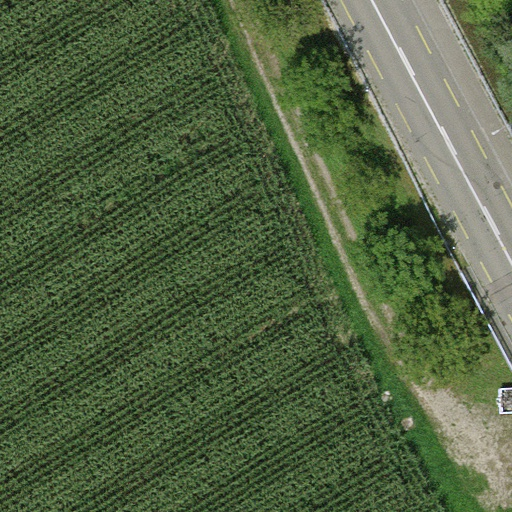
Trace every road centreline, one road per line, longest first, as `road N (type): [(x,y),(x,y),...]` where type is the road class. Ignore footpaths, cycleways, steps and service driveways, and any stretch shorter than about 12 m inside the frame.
road 1 (track): [(246,0),(418,372),(487,439),(511,434)]
road 2 (tertiary): [(388,0),(511,241)]
